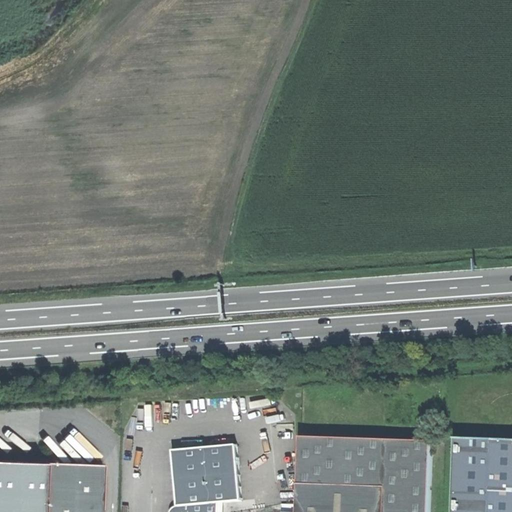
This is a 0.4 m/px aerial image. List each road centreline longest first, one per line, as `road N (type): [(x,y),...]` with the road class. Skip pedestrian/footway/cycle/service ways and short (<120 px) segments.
road 1 (motorway): [(511,284),(0,320)]
road 2 (motorway): [(0,350),(511,314)]
road 3 (unknown): [(108,511),(108,467),(93,432),(43,416),(0,419)]
